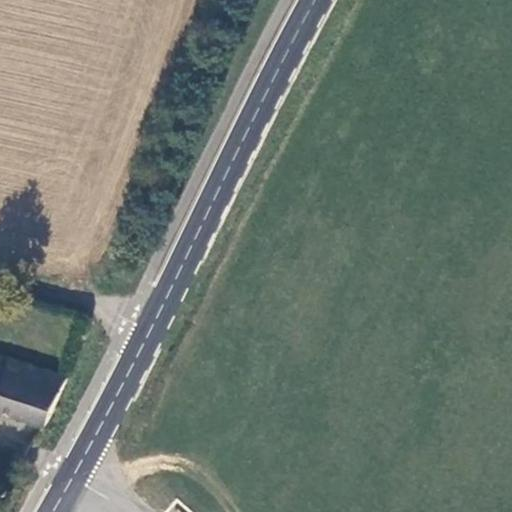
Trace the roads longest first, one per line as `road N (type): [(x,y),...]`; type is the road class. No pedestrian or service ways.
road 1 (secondary): [(152,324),(314,0)]
road 2 (secondary): [(79,465),(152,324)]
road 3 (unclassified): [(0,282),(152,324)]
